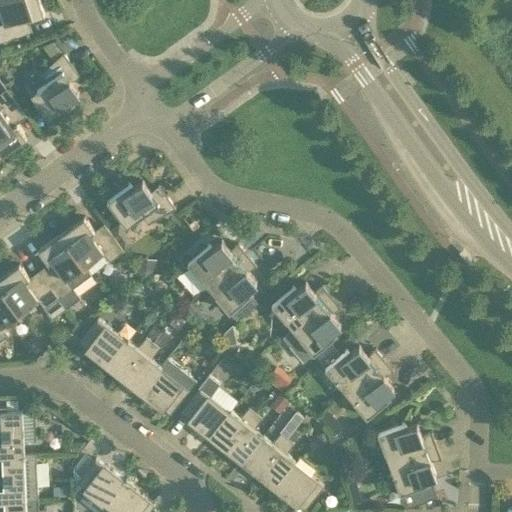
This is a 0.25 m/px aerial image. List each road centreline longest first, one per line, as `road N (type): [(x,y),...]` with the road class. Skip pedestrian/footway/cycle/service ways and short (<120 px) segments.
road 1 (residential): [(475,511),(474,393),(426,329),(339,226),(305,209),(233,198),(209,186),(163,124)]
road 2 (secondary): [(511,252),(343,29)]
road 3 (residential): [(204,511),(190,484),(66,392),(38,378),(0,379)]
road 4 (residential): [(0,213),(137,116)]
road 5 (residential): [(163,124),(301,31)]
road 6 (residential): [(261,0),(139,90)]
